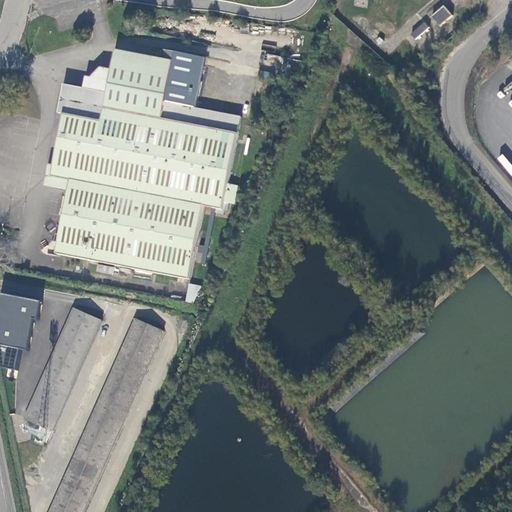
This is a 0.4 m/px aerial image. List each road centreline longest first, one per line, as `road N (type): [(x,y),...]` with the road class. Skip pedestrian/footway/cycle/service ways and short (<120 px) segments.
road 1 (track): [(370,511),(215,335)]
road 2 (unclassified): [(511,13),(460,63),(453,87),(463,139),(511,195)]
